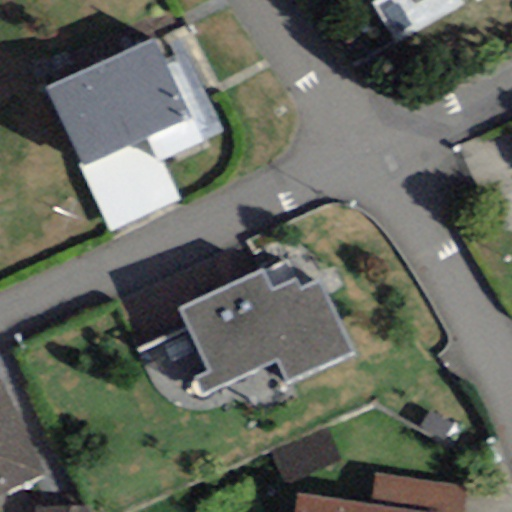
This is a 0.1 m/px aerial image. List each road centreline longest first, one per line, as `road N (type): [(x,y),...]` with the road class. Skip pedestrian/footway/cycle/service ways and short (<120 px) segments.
road 1 (residential): [(0,316),(368,150)]
road 2 (residential): [(511,377),(368,150)]
road 3 (residential): [(368,150),(264,0)]
road 4 (residential): [(368,150),(511,84)]
